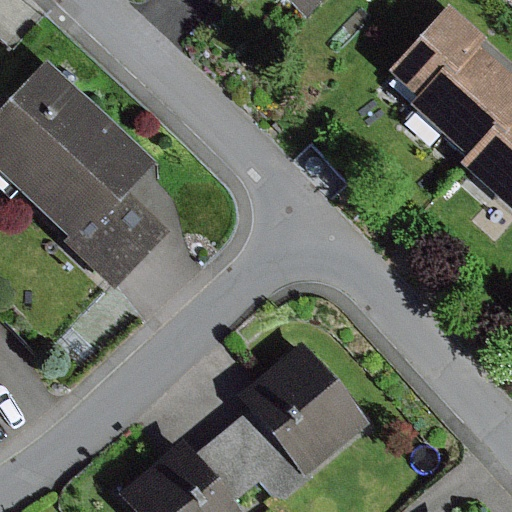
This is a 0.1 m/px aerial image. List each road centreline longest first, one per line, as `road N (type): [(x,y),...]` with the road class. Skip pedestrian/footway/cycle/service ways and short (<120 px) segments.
road 1 (residential): [(0,490),(53,463),(316,221)]
road 2 (residential): [(316,221),(93,0)]
road 3 (residential): [(511,441),(316,221)]
